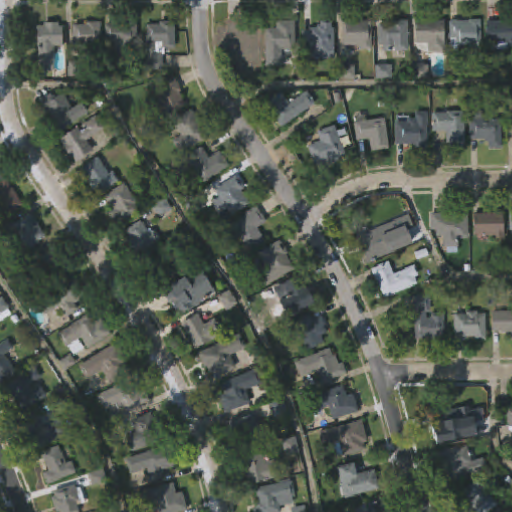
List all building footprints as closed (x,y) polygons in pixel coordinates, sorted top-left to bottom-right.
[(445,53),(421,53),(420,52),(416,45),(416,21),(445,22),(445,53)] [(481,21),(481,47),(458,48),(458,52),(451,52),(451,39),(450,39),(450,23),(451,23),(451,21),(459,21),(459,22),(481,21)] [(101,22),(100,45),(85,45),(85,49),(73,48),(73,37),(72,37),(73,26),(87,26),(87,22),(101,22)] [(162,70),(147,70),(147,25),(160,26),(160,22),(175,23),(175,50),(165,50),(165,56),(162,56),(162,70)] [(282,68),(266,68),(266,29),(277,29),(277,22),(295,22),(295,50),(282,50),(282,68)] [(332,22),(332,29),(335,29),(335,50),(303,49),(302,31),(310,31),(310,29),(317,29),(317,26),(321,26),(321,22),(332,22)] [(372,22),(372,51),(360,51),(360,47),(342,47),(343,22),(372,22)] [(409,22),(408,52),(398,51),(398,45),(378,44),(378,26),(393,26),(393,22),(409,22)] [(511,22),(511,49),(492,50),(492,44),(487,44),(487,22),(511,22)] [(58,23),(58,27),(63,27),(63,42),(62,42),(61,47),(54,47),(54,69),(53,69),(53,73),(47,73),(47,70),(38,70),(38,27),(44,27),(44,23),(58,23)] [(245,23),(245,35),(263,35),(263,54),(230,54),(230,38),(227,38),(227,23),(245,23)] [(137,25),(137,52),(126,51),(126,47),(113,47),(112,46),(112,43),(105,43),(106,26),(107,25),(137,25)] [(168,115),(157,120),(150,105),(157,101),(151,89),(174,78),(186,106),(168,115)] [(312,104),(282,127),(265,105),(281,93),(290,105),(307,92),(315,102),(312,104)] [(63,94),(74,109),(81,104),(89,115),(60,135),(52,124),(55,122),(51,116),(49,117),(39,102),(51,94),(55,99),(63,94)] [(208,136),(181,154),(172,141),(181,135),(172,121),(191,109),(208,136)] [(465,112),(465,146),(447,147),(447,132),(433,132),(433,114),(465,112)] [(104,130),(87,142),(93,151),(76,163),(72,156),(70,157),(62,147),(64,145),(60,140),(78,128),(81,133),(84,131),(82,127),(96,117),(105,130),(104,130)] [(385,118),(388,149),(371,151),(370,138),(356,140),(354,121),(385,118)] [(499,118),(499,147),(485,147),(485,142),(482,142),(482,139),(467,139),(467,119),(499,118)] [(420,120),(420,123),(428,123),(428,147),(416,147),(416,144),(396,144),(396,121),(420,120)] [(342,159),(328,165),(327,162),(316,166),(308,145),(320,140),(317,131),(334,125),(345,154),(340,156),(342,159)] [(207,154),(209,158),(220,150),(230,165),(204,183),(187,157),(202,147),(207,154)] [(97,157),(108,173),(112,171),(119,180),(97,195),(79,169),(97,157)] [(250,204),(232,216),(227,209),(223,212),(220,207),(216,210),(211,203),(220,197),(215,190),(236,175),(245,188),(241,191),(250,204)] [(23,204),(3,218),(0,213),(0,182),(5,179),(23,204)] [(135,204),(140,210),(117,226),(108,214),(115,209),(104,196),(124,183),(137,202),(135,204)] [(257,228),(266,241),(250,252),(240,237),(233,242),(225,232),(233,227),(232,225),(245,215),(244,214),(256,206),(267,222),(257,228)] [(46,236),(29,247),(26,243),(21,247),(14,237),(19,233),(12,224),(29,212),(46,236)] [(469,212),(469,238),(459,238),(459,247),(444,247),(444,236),(436,236),(436,229),(431,229),(431,213),(447,213),(447,216),(452,216),(452,212),(469,212)] [(504,213),(504,239),(494,239),(494,235),(474,235),(474,213),(504,213)] [(404,215),(407,223),(402,225),(404,230),(388,237),(386,232),(379,236),(380,239),(384,237),(390,251),(366,261),(360,248),(363,246),(358,234),(397,216),(398,218),(404,215)] [(141,221),(148,232),(153,229),(160,239),(139,254),(124,231),(140,220),(141,221)] [(295,268),(267,286),(258,270),(266,265),(259,253),(280,240),(288,253),(286,254),(295,268)] [(35,265),(52,283),(67,268),(50,251),(35,265)] [(389,261),(394,274),(401,270),(400,268),(410,263),(411,266),(414,265),(419,276),(415,277),(418,283),(385,299),(371,269),(389,261)] [(187,274),(196,288),(208,281),(215,293),(177,316),(168,301),(174,297),(171,292),(175,289),(172,283),(187,274)] [(75,304),(79,309),(67,317),(60,306),(45,316),(36,302),(74,277),(86,296),(75,304)] [(291,289),(293,293),(306,286),(315,303),(289,317),(278,296),(274,299),(270,292),(287,282),(291,289)] [(426,312),(427,318),(431,318),(431,314),(444,313),(445,340),(432,341),(432,338),(427,338),(427,339),(415,340),(415,294),(431,294),(431,312),(426,312)] [(478,311),(478,314),(486,314),(486,340),(474,340),(474,336),(454,337),(454,314),(467,314),(467,311),(478,311)] [(511,311),(511,341),(510,341),(510,334),(506,334),(506,332),(493,332),(493,311),(511,311)] [(87,313),(92,322),(99,318),(109,333),(85,349),(78,338),(63,347),(54,334),(87,313)] [(311,313),(313,319),(321,315),(326,326),(318,330),(324,341),(305,350),(293,322),(311,313)] [(201,319),(204,324),(214,318),(223,333),(196,350),(181,324),(198,314),(201,319)] [(235,369),(216,378),(203,352),(239,334),(246,348),(230,356),(236,368),(235,369)] [(17,374),(0,385),(0,345),(8,340),(13,348),(4,354),(17,374)] [(117,362),(124,374),(109,382),(102,370),(86,379),(78,366),(116,344),(124,358),(117,362)] [(330,348),(333,357),(335,356),(339,365),(343,363),(347,374),(321,384),(316,371),(305,376),(299,361),(330,348)] [(30,384),(33,388),(39,384),(47,396),(23,412),(12,395),(2,402),(0,399),(0,391),(34,369),(39,377),(30,384)] [(247,404),(225,414),(218,396),(224,394),(220,384),(257,369),(263,383),(246,390),(251,403),(247,404)] [(131,379),(136,391),(140,389),(142,393),(146,391),(150,401),(125,413),(120,402),(104,409),(97,396),(131,379)] [(343,385),(347,396),(352,394),(353,398),(355,397),(360,412),(333,420),(329,407),(312,412),(307,397),(343,385)] [(478,404),(478,407),(486,406),(487,411),(476,412),(477,420),(456,423),(458,435),(432,438),(431,423),(433,423),(432,409),(478,404)] [(151,413),(156,424),(160,423),(167,439),(132,453),(126,437),(136,433),(131,421),(151,413)] [(33,414),(36,420),(39,418),(44,426),(60,417),(68,432),(35,450),(29,439),(27,440),(17,424),(33,414)] [(255,418),(260,432),(266,429),(269,440),(245,449),(237,427),(228,429),(226,423),(253,414),(255,418)] [(363,451),(325,459),(318,433),(362,420),(368,442),(364,443),(366,450),(363,451)] [(473,447),(478,462),(469,467),(472,475),(446,484),(437,454),(458,447),(459,450),(465,447),(464,442),(472,439),(475,446),(473,447)] [(175,466),(163,470),(165,477),(151,482),(147,469),(136,473),(131,458),(168,445),(175,466)] [(58,446),(66,464),(72,461),(77,472),(46,485),(42,474),(48,471),(41,453),(58,446)] [(265,462),(265,463),(275,460),(281,476),(249,486),(240,458),(262,451),(265,462)] [(357,472),(358,474),(375,470),(380,490),(345,499),(339,476),(340,476),(338,468),(355,464),(357,472)] [(291,480),(295,497),(293,497),(294,504),(280,506),(281,511),(253,511),(253,508),(257,508),(256,504),(258,503),(255,488),(270,485),(270,482),(279,480),(279,482),(291,480)] [(498,505),(488,511),(467,511),(471,508),(469,505),(471,503),(462,492),(479,480),(498,505)] [(173,483),(176,494),(182,493),(183,497),(184,496),(187,511),(183,511),(141,511),(136,493),(173,483)] [(74,486),(75,488),(76,488),(81,505),(74,507),(75,511),(55,511),(52,499),(54,498),(53,492),(74,486)] [(366,511),(364,507),(380,497),(389,511),(366,511)]
